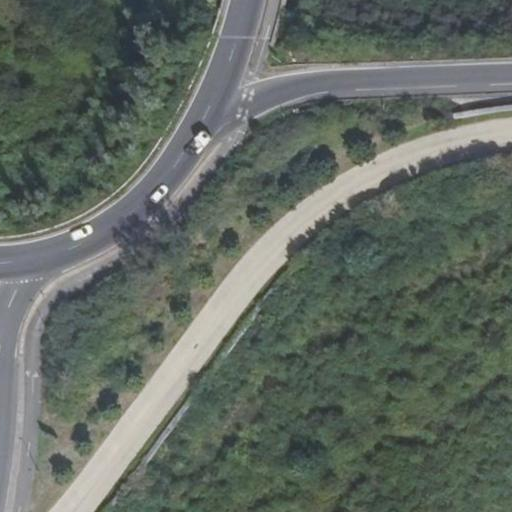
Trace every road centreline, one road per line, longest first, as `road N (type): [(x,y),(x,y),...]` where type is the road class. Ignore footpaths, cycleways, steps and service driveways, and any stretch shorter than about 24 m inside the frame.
road 1 (trunk): [(198,132),(245,103),(301,85),(511,76)]
road 2 (primary): [(28,262),(93,238),(140,205),(198,132)]
road 3 (primary): [(198,132),(253,0)]
